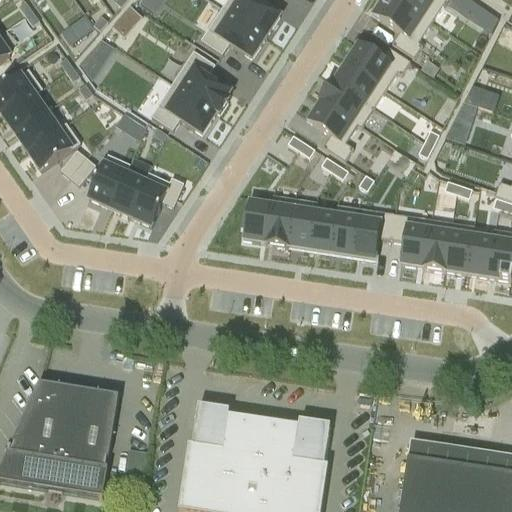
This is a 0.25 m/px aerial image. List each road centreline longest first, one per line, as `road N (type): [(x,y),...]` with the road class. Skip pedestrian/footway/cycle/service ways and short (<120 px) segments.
road 1 (residential): [(503,360),(468,319),(177,271)]
road 2 (unclassified): [(169,331),(446,373),(503,360)]
road 3 (residential): [(177,271),(349,0)]
road 4 (residential): [(177,271),(50,249),(0,182)]
road 5 (unclassified): [(0,284),(20,306),(62,319),(169,331)]
